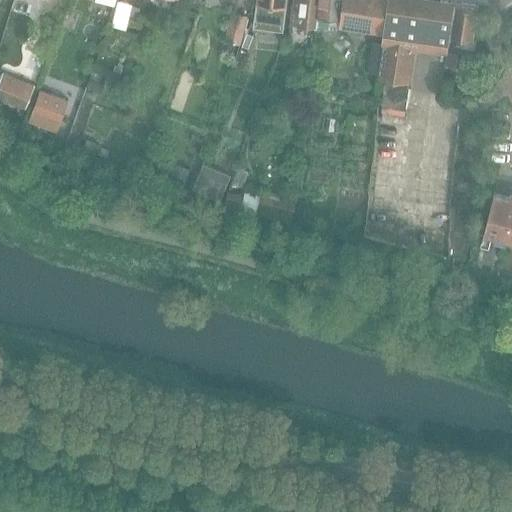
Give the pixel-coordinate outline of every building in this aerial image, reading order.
[(248,28),(242,44),(255,49),(262,31),(265,9),(266,9),(267,4),(274,5),(272,23),(283,24),(285,6),(285,0),(256,0),(253,29),(248,28)] [(318,16),(319,0),(291,0),(289,23),(299,24),(317,27),(329,29),(330,24),(331,17),(318,16)] [(350,27),(353,0),(319,0),(318,16),(331,17),(330,24),(350,27)] [(383,32),(386,0),(353,0),(350,27),(383,32)] [(427,47),(432,0),(386,0),(383,32),(382,41),(381,58),(382,58),(380,76),(410,80),(416,46),(427,47)] [(444,0),(432,0),(427,47),(448,50),(445,65),(456,67),(461,35),(473,37),(478,5),(444,0)] [(228,21),(245,25),(247,15),(231,10),(228,21)] [(67,11),(62,27),(73,30),(78,15),(67,11)] [(245,27),(245,25),(228,21),(224,39),(242,44),(248,28),(245,27)] [(381,58),(382,41),(373,40),(371,57),(381,58)] [(2,70),(1,73),(0,72),(0,97),(25,108),(35,83),(2,70)] [(86,86),(101,91),(105,79),(100,78),(101,73),(92,70),(86,86)] [(441,93),(452,94),(454,77),(444,75),(441,93)] [(381,104),(406,108),(409,84),(384,80),(381,104)] [(40,88),(28,120),(56,131),(67,98),(40,88)] [(84,156),(94,160),(101,144),(87,137),(82,149),(86,151),(84,156)] [(290,225),(296,203),(245,190),(244,194),(227,190),(223,207),(239,212),(255,216),(256,215),(290,225)] [(507,240),(511,219),(511,198),(493,194),(480,245),(489,247),(491,236),(507,240)]
